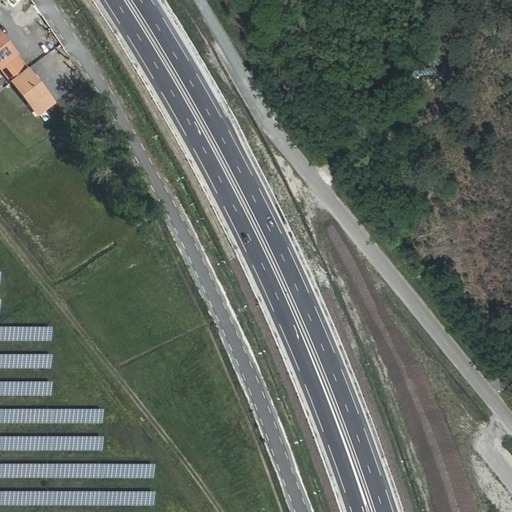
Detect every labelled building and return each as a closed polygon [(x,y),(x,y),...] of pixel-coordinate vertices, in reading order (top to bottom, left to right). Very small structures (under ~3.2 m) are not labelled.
[(19,0),(0,0),(6,10),(21,3),(19,0)] [(14,23),(29,18),(25,5),(10,11),(14,23)] [(0,68),(32,109),(40,117),(50,108),(56,104),(0,34),(0,68)] [(21,325),(21,340),(50,340),(50,326),(21,325)] [(51,355),(43,354),(42,366),(49,367),(51,355)] [(0,422),(82,425),(83,419),(101,419),(101,408),(39,407),(39,413),(0,411),(0,422)]
